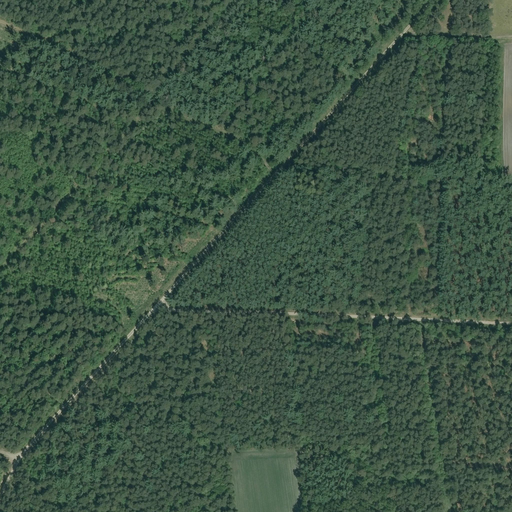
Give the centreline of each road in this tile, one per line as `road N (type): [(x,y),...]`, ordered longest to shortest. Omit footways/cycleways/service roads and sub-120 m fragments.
road 1 (track): [(0,492),(54,414),(431,0)]
road 2 (track): [(511,323),(156,315)]
road 3 (track): [(225,0),(0,267)]
road 4 (track): [(482,322),(477,181),(428,191),(428,209),(408,240),(412,316)]
road 5 (track): [(0,22),(284,164)]
